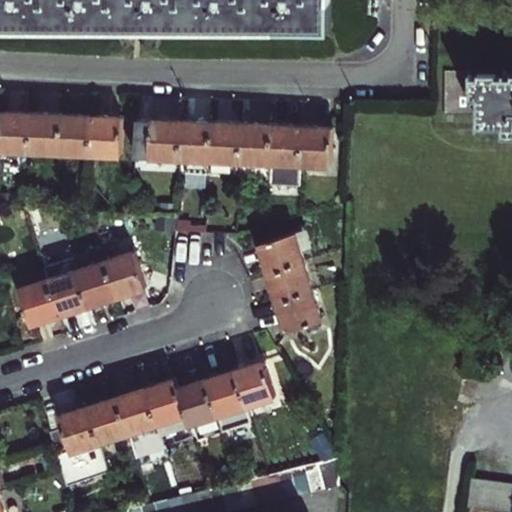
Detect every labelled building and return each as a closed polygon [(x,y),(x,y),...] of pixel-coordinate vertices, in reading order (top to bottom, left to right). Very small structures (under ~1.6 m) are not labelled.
[(0,0),(0,29),(331,30),(330,0),(0,0)] [(473,72),(473,79),(473,86),(468,86),(468,95),(480,95),(480,122),(506,122),(506,132),(511,131),(511,72),(500,72),(500,69),(482,69),(482,72),(473,72)] [(21,149),(32,150),(33,112),(3,110),(2,148),(21,149)] [(62,151),(63,113),(33,112),(32,150),(62,151)] [(92,152),(93,114),(63,113),(62,151),(82,152),(92,152)] [(92,152),(122,154),(124,116),(93,114),(92,152)] [(136,155),(182,157),(183,119),(138,116),(136,155)] [(182,157),(181,171),(211,173),(213,120),(183,119),(182,157)] [(243,121),(213,120),(211,173),(237,174),(238,159),(242,160),(243,121)] [(241,174),(271,175),(273,123),(243,121),(242,160),(241,174)] [(300,189),(302,162),(304,124),(273,123),(271,175),(270,188),(300,189)] [(302,162),(332,164),(334,126),(304,124),(302,162)] [(21,149),(2,148),(1,159),(20,160),(21,149)] [(178,230),(207,232),(208,224),(194,224),(194,219),(180,218),(178,230)] [(270,271),(305,260),(301,249),(312,245),(307,228),(261,241),(270,271)] [(105,248),(113,246),(108,232),(100,234),(105,248)] [(78,268),(103,260),(99,248),(75,256),(78,268)] [(119,295),(148,286),(136,249),(107,259),(119,295)] [(90,304),(119,295),(107,259),(103,260),(78,268),(90,304)] [(278,300),(314,289),(305,260),(270,271),(278,300)] [(61,313),(90,304),(78,268),(50,277),(61,313)] [(32,322),(61,313),(50,277),(20,286),(32,322)] [(287,329),(323,319),(314,289),(278,300),(287,329)] [(489,338),(468,336),(464,374),(485,377),(489,338)] [(248,404),(277,395),(266,359),(237,368),(248,404)] [(253,421),(248,404),(237,368),(208,377),(225,429),(253,421)] [(179,386),(176,376),(147,385),(166,442),(195,434),(191,422),(179,386)] [(200,437),(225,429),(208,377),(179,386),(191,422),(195,421),(200,437)] [(167,445),(166,442),(147,385),(119,395),(130,431),(138,454),(167,445)] [(102,440),(130,431),(119,395),(90,404),(102,440)] [(88,444),(102,440),(90,404),(61,413),(72,449),(88,444)] [(324,460),(341,456),(326,430),(312,438),(324,460)] [(91,453),(88,444),(72,449),(75,458),(91,453)] [(325,488),(340,484),(341,456),(324,460),(319,461),(325,488)] [(312,491),(325,488),(319,461),(306,464),(312,491)] [(298,494),(312,491),(306,464),(292,468),(298,494)] [(285,497),(298,494),(292,468),(278,471),(285,497)] [(271,501),(285,497),(278,471),(265,474),(271,501)] [(257,504),(271,501),(265,474),(251,478),(257,504)] [(244,507),(257,504),(251,478),(237,481),(244,507)] [(469,505),(511,510),(511,482),(473,478),(469,505)] [(230,510),(244,507),(237,481),(224,484),(230,510)] [(216,511),(223,511),(230,510),(224,484),(210,487),(216,511)] [(201,511),(216,511),(210,487),(197,491),(201,511)] [(187,511),(201,511),(197,491),(183,494),(187,511)] [(172,511),(187,511),(183,494),(169,497),(172,511)] [(158,511),(172,511),(169,497),(156,500),(158,511)] [(144,511),(158,511),(156,500),(142,504),(144,511)]
